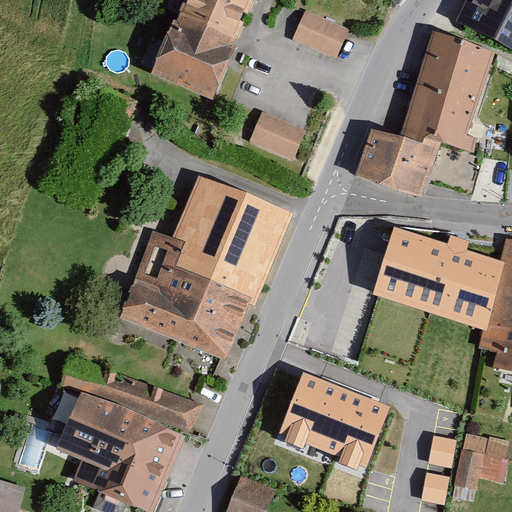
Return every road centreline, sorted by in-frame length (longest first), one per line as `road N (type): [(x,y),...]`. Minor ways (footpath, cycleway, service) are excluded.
road 1 (residential): [(326,190),(191,511)]
road 2 (residential): [(425,0),(384,63),(326,190)]
road 3 (residential): [(511,216),(326,190)]
